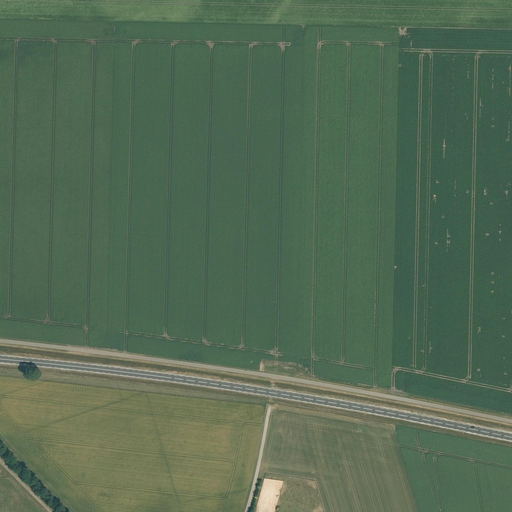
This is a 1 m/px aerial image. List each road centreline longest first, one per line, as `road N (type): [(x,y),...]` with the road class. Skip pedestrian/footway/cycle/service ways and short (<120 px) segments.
road 1 (unclassified): [(0,341),(305,381),(511,421)]
road 2 (primary): [(511,437),(226,385),(0,359)]
road 3 (track): [(269,405),(392,427)]
